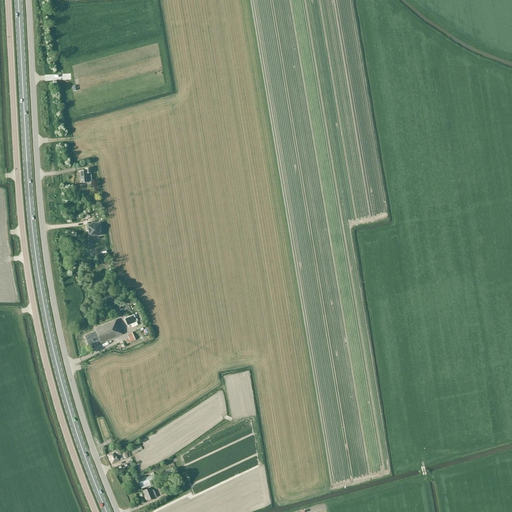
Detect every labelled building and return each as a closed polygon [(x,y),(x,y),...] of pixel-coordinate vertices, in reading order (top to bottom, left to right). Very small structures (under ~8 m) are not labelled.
[(88,179),(87,173),(91,173),(91,168),(85,169),(85,171),(79,172),(80,183),(81,183),(88,182),(87,179),(88,179)] [(102,235),(101,227),(100,227),(100,223),(87,225),(89,237),(102,235)] [(127,326),(136,323),(134,316),(124,320),(127,326)] [(89,346),(100,342),(101,344),(122,335),(117,320),(94,329),(96,332),(84,336),(89,346)] [(127,344),(135,340),(132,333),(127,335),(128,338),(125,340),(127,344)] [(122,454),(121,454),(120,454),(119,450),(115,451),(115,453),(108,456),(111,464),(120,460),(131,456),(129,452),(126,453),(125,451),(121,453),(122,454)] [(156,480),(154,474),(153,472),(150,474),(150,476),(138,481),(141,489),(151,486),(150,482),(156,480)] [(154,490),(152,491),(151,488),(142,492),(144,498),(145,497),(147,501),(154,498),(156,497),(154,490)]
